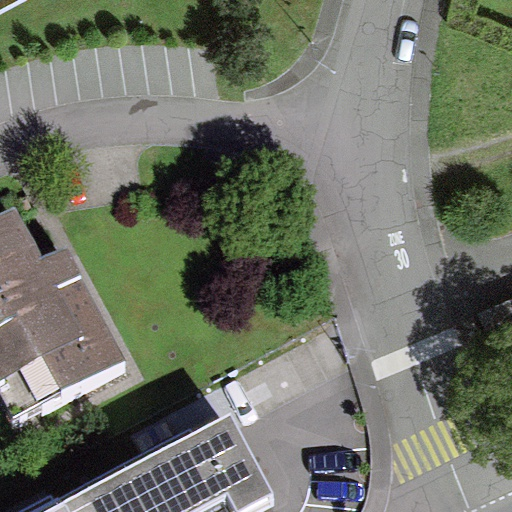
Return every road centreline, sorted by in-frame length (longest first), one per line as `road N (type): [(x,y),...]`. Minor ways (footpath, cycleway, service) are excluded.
road 1 (residential): [(368,151),(367,213),(469,511)]
road 2 (residential): [(368,151),(195,123),(107,121),(0,149)]
road 3 (residential): [(393,0),(368,151)]
road 4 (track): [(368,151),(437,162),(511,138)]
